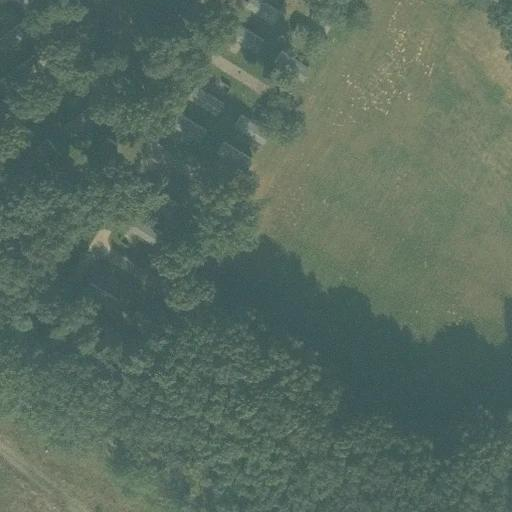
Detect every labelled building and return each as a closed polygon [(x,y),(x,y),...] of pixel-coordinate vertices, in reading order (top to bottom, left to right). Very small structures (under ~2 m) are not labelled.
[(258,49),(265,34),(233,20),(226,34),(258,49)] [(295,93),(312,67),(286,50),(269,76),(295,93)] [(174,111),(165,134),(197,147),(207,124),(174,111)] [(511,123),(501,126),(507,157),(511,156),(511,123)] [(351,239),(390,295),(451,254),(448,249),(457,242),(422,191),(351,239)] [(167,258),(195,277),(208,260),(179,240),(167,258)]
